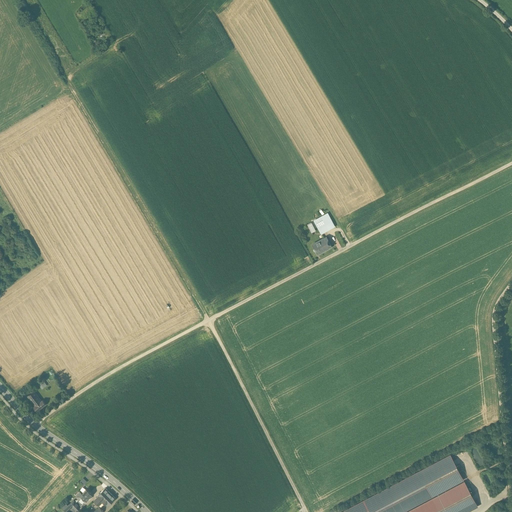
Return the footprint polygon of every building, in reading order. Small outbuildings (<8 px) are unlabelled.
[(326,213),(313,221),(321,235),(334,227),(326,213)] [(311,232),(316,230),(311,222),(307,224),(311,232)] [(326,237),(312,245),(317,254),(332,247),(326,237)] [(161,340),(196,322),(194,317),(158,336),(161,340)] [(139,347),(125,353),(127,357),(141,351),(139,347)] [(43,380),(38,384),(41,388),(42,389),(47,385),(43,380)] [(41,401),(34,391),(28,396),(35,406),(34,407),(37,411),(46,404),(43,400),(41,401)] [(453,461),(367,506),(370,511),(402,511),(463,480),(453,461)] [(463,481),(405,511),(464,511),(476,506),(463,481)] [(105,488),(97,495),(98,496),(95,500),(99,504),(110,493),(105,488)] [(86,489),(82,493),(80,491),(76,496),(80,499),(81,497),(86,501),(92,494),(86,489)] [(110,493),(99,504),(101,506),(104,502),(107,505),(115,498),(110,493)] [(80,499),(78,501),(77,503),(80,506),(86,501),(81,497),(80,499)] [(77,503),(74,500),(70,503),(77,510),(80,507),(80,506),(77,503)] [(74,511),(77,510),(70,503),(68,505),(66,507),(70,511),(74,511)]
